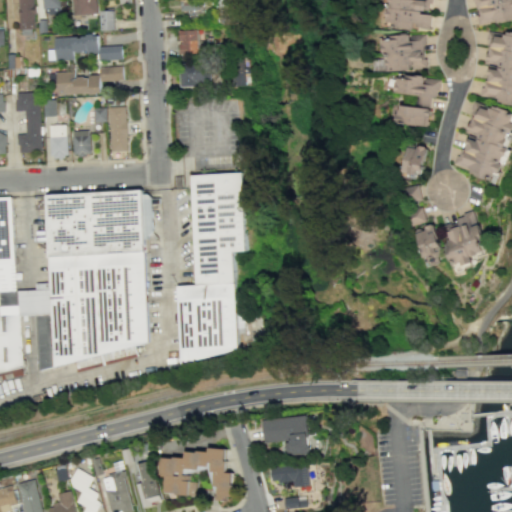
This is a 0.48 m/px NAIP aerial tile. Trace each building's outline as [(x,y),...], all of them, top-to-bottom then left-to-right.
[(17,0),(32,0),(33,5),(35,5),(35,15),(33,15),(34,29),(18,29),(17,0)] [(58,0),(59,8),(59,13),(44,14),(44,9),(42,9),(41,0),(58,0)] [(73,0),(74,16),(100,14),(98,0),(73,0)] [(180,0),(181,14),(202,13),(201,0),(180,0)] [(430,30),(431,13),(430,12),(431,0),(388,0),(386,25),(430,30)] [(511,0),(473,0),(480,26),(511,18),(511,0)] [(101,11),(102,31),(116,30),(115,10),(101,11)] [(179,30),(179,54),(198,53),(197,29),(179,30)] [(511,102),(511,33),(496,31),(496,32),(489,31),(484,65),(486,65),(481,98),(511,102)] [(120,45),(121,60),(97,61),(97,54),(86,54),(86,51),(72,52),(72,60),(54,60),(53,38),(80,37),(79,33),(93,32),(93,36),(97,36),(97,46),(120,45)] [(385,70),(425,69),(424,33),(383,35),(385,70)] [(180,86),(211,84),(210,63),(178,65),(180,86)] [(234,64),(234,85),(246,86),(247,64),(234,64)] [(55,72),(73,71),(73,79),(75,79),(75,78),(83,78),(83,79),(87,78),(87,75),(98,75),(98,68),(121,67),(122,80),(99,82),(99,93),(95,93),(95,95),(88,95),(88,94),(56,95),(55,72)] [(430,104),(431,97),(438,97),(439,78),(396,75),(395,93),(418,94),(418,103),(430,104)] [(41,152),(19,153),(18,145),(17,145),(16,135),(25,134),(24,110),(14,111),(14,101),(16,101),(15,93),(38,92),(41,152)] [(55,116),(43,117),(43,100),(54,100),(55,116)] [(455,169),(497,179),(502,157),(507,158),(509,149),(505,147),(511,119),(511,112),(473,102),(465,135),(464,135),(455,169)] [(429,125),(429,107),(398,106),(398,124),(429,125)] [(108,107),(124,107),(125,120),(126,120),(126,137),(125,137),(126,151),(110,152),(108,107)] [(105,108),(106,122),(93,122),(92,108),(105,108)] [(67,155),(64,155),(64,158),(53,158),(53,156),(50,156),(48,125),(66,124),(67,155)] [(73,154),(72,136),(73,136),(72,131),(87,130),(88,135),(89,135),(90,153),(85,154),(85,157),(77,157),(77,154),(73,154)] [(422,177),(425,147),(406,145),(403,175),(422,177)] [(183,363),(240,348),(235,251),(247,250),(243,171),(192,174),(197,285),(178,286),(183,363)] [(422,199),(419,184),(407,186),(410,202),(422,199)] [(40,370),(76,360),(78,372),(140,355),(137,344),(150,341),(145,238),(153,230),(151,198),(147,193),(142,193),(142,189),(46,194),(52,313),(36,314),(40,370)] [(11,196),(0,196),(0,371),(23,366),(19,290),(15,290),(11,196)] [(409,210),(413,225),(427,222),(424,207),(409,210)] [(473,212),(441,224),(458,270),(475,264),(472,256),(487,250),(473,212)] [(443,246),(434,223),(416,230),(431,267),(444,262),(438,248),(443,246)] [(261,420),(306,415),(309,448),(311,450),(304,459),(300,455),(292,456),(292,454),(285,454),(284,443),(289,443),(288,440),(263,443),(261,420)] [(122,450),(125,463),(134,461),(131,447),(122,450)] [(232,498),(225,497),(224,502),(215,501),(216,496),(217,496),(218,487),(214,487),(215,473),(211,472),(212,463),(208,463),(207,467),(198,466),(198,470),(184,469),(184,475),(190,476),(190,481),(197,482),(196,495),(188,495),(188,496),(176,495),(176,494),(164,492),(166,476),(160,475),(161,458),(173,459),(173,458),(185,459),(185,452),(197,453),(197,452),(209,453),(209,449),(226,450),(225,462),(226,462),(225,474),(232,474),(231,486),(233,486),(232,498)] [(102,474),(95,476),(91,460),(98,458),(102,474)] [(142,508),(136,484),(143,483),(138,464),(150,460),(161,500),(151,503),(152,506),(142,508)] [(310,486),(293,488),(293,481),(277,483),(277,480),(271,481),(269,468),(307,464),(310,486)] [(57,482),(54,471),(64,468),(68,479),(57,482)] [(76,468),(93,478),(87,488),(98,494),(95,500),(100,503),(94,511),(81,511),(85,507),(75,502),(81,492),(71,486),(74,481),(70,479),(76,468)] [(133,511),(128,511),(109,511),(101,479),(107,477),(106,475),(115,472),(115,470),(121,469),(121,471),(125,470),(126,477),(124,478),(133,511)] [(22,511),(15,484),(33,480),(41,511),(22,511)] [(15,504),(8,506),(9,511),(4,511),(0,511),(0,487),(11,485),(15,504)] [(47,511),(47,508),(52,507),(51,504),(58,502),(56,494),(70,491),(75,511),(47,511)] [(282,498),(297,497),(297,501),(305,500),(306,506),(284,508),(282,498)]
